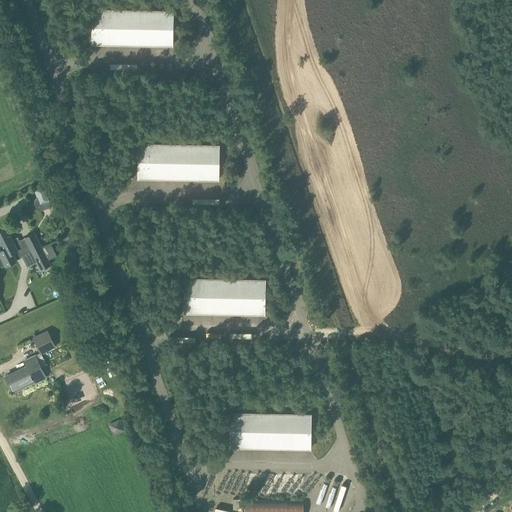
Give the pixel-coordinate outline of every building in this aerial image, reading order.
[(92,9),(92,45),(173,47),(174,11),(92,9)] [(138,144),(138,179),(219,181),(220,145),(138,144)] [(45,186),(34,190),(40,205),(50,201),(45,186)] [(16,258),(21,256),(8,228),(0,231),(0,240),(4,249),(0,251),(0,262),(2,267),(5,265),(6,266),(17,261),(16,258)] [(36,234),(26,239),(32,251),(42,246),(36,234)] [(41,240),(44,248),(53,244),(51,237),(41,240)] [(48,259),(42,246),(32,251),(38,263),(48,259)] [(71,272),(75,284),(81,282),(77,270),(71,272)] [(184,279),(184,314),(265,315),(266,280),(184,279)] [(47,330),(32,338),(41,355),(56,348),(47,330)] [(26,366),(5,377),(12,393),(34,382),(35,383),(46,378),(36,355),(24,361),(26,366)] [(231,413),(230,448),(311,450),(312,414),(231,413)] [(245,500),(244,511),(303,511),(304,501),(245,500)]
